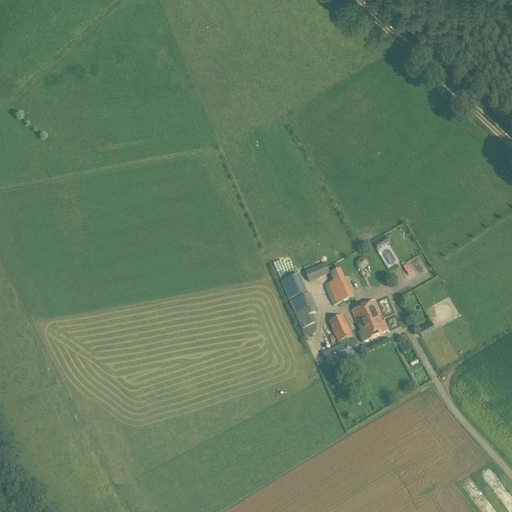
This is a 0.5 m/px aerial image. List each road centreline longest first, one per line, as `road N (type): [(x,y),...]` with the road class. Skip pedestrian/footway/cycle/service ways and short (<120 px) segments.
road 1 (track): [(345,0),(511,153)]
road 2 (unknown): [(511,486),(464,430),(391,300)]
